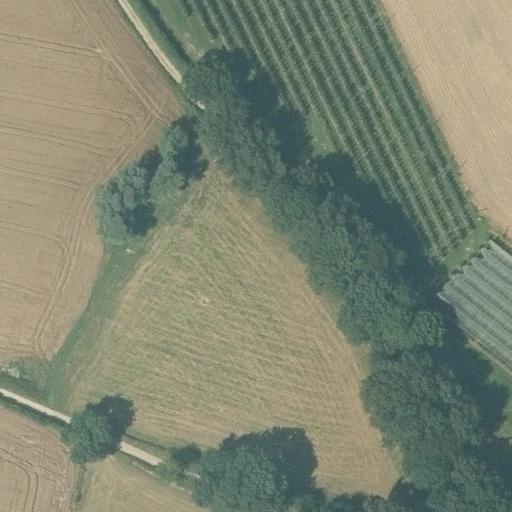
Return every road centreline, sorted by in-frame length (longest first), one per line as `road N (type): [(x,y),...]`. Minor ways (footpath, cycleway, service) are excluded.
road 1 (track): [(460,511),(408,370),(326,223),(114,0)]
road 2 (track): [(0,390),(282,511)]
